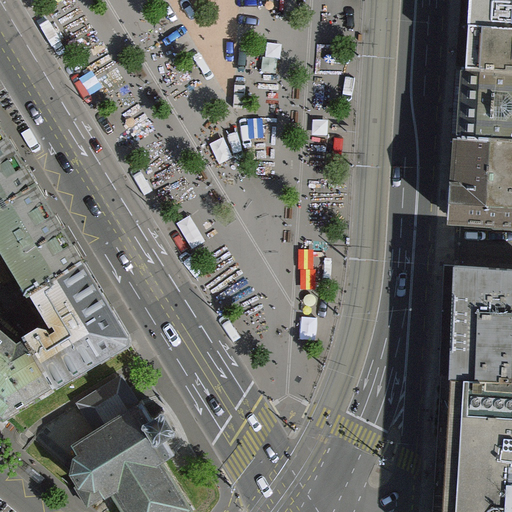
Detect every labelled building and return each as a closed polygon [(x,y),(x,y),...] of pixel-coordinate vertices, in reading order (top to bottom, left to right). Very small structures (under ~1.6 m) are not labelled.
[(511,0),(470,0),(470,24),(511,26),(511,0)] [(511,26),(470,24),(467,68),(511,70),(511,26)] [(463,137),(511,139),(511,70),(467,68),(463,137)] [(0,205),(36,183),(0,124),(0,205)] [(511,139),(463,137),(457,220),(511,223),(511,139)] [(36,183),(0,205),(0,245),(28,293),(32,291),(82,260),(36,183)] [(39,327),(25,335),(27,339),(55,386),(128,341),(129,338),(82,260),(32,291),(51,322),(54,321),(58,329),(49,334),(46,329),(39,327)] [(450,377),(511,378),(511,268),(456,265),(450,377)] [(55,386),(27,339),(17,344),(0,329),(0,413),(4,417),(55,386)] [(184,434),(172,414),(157,422),(144,402),(139,405),(123,377),(79,405),(95,433),(75,445),(82,455),(77,459),(73,475),(89,499),(103,491),(107,498),(113,494),(124,511),(187,511),(193,508),(164,461),(172,457),(163,445),(184,434)] [(511,511),(511,378),(450,377),(446,462),(444,497),(443,511),(511,511)]
